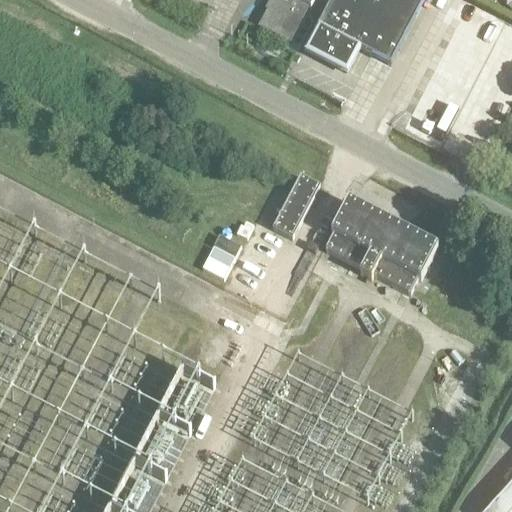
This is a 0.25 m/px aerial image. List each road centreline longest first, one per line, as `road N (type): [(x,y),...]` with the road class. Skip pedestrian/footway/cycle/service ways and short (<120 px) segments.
road 1 (unclassified): [(511,227),(78,0)]
road 2 (unknown): [(362,150),(452,0)]
